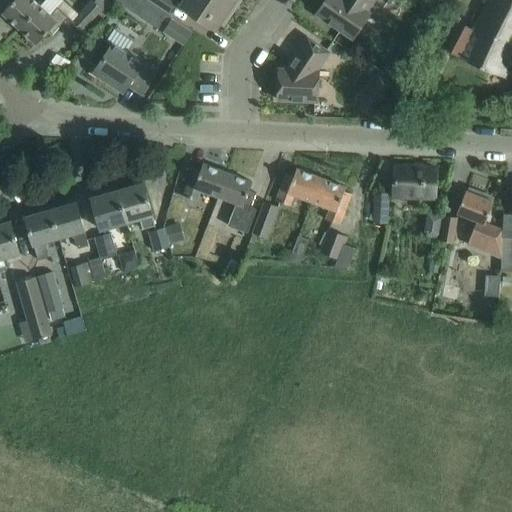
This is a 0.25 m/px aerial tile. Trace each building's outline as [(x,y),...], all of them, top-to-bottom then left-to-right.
[(13,0),(2,12),(19,28),(44,0),(42,0),(38,5),(33,0),(13,0)] [(64,0),(44,0),(19,28),(36,44),(48,30),(52,34),(68,16),(71,19),(78,12),(64,0)] [(111,0),(94,0),(94,1),(92,0),(89,0),(78,12),(72,20),(82,29),(98,13),(101,16),(114,3),(111,0)] [(118,0),(158,26),(167,11),(150,0),(118,0)] [(150,0),(167,11),(168,12),(176,0),(150,0)] [(183,0),(180,5),(199,18),(215,29),(220,22),(223,24),(232,11),(216,0),(183,0)] [(216,0),(232,11),(239,0),(216,0)] [(324,0),(316,13),(333,24),(352,38),(369,13),(366,11),(373,0),(324,0)] [(511,0),(483,0),(486,1),(458,57),(506,76),(511,60),(511,0)] [(163,31),(184,44),(191,32),(171,19),(163,31)] [(285,69),(279,69),(277,98),(317,100),(319,70),(316,70),(329,52),(307,37),(285,69)] [(112,43),(104,55),(93,72),(123,92),(128,84),(141,92),(157,69),(128,50),(126,53),(112,43)] [(363,91),(354,106),(372,116),(381,101),(363,91)] [(201,188),(219,195),(227,172),(203,163),(200,171),(193,168),(183,194),(197,200),(201,188)] [(394,165),(393,185),(393,194),(435,197),(436,168),(394,165)] [(295,193),(314,200),(322,178),(296,168),(293,176),(286,173),(276,199),(290,205),(295,193)] [(227,172),(219,195),(236,202),(228,224),(247,231),(256,209),(250,207),(256,192),(249,189),(252,181),(227,172)] [(322,178),(314,200),(331,207),(327,219),(339,224),(351,193),(344,190),(345,186),(322,178)] [(143,182),(117,189),(127,221),(140,217),(143,227),(155,224),(143,182)] [(458,209),(457,212),(477,220),(467,245),(485,252),(501,258),(502,237),(503,229),(495,227),(485,222),(493,201),(480,195),(481,191),(469,187),(468,191),(466,190),(458,209)] [(91,197),(97,216),(100,229),(127,221),(117,189),(91,197)] [(374,193),(373,217),(387,218),(388,194),(374,193)] [(254,232),(267,237),(279,205),(266,200),(254,232)] [(76,202),(51,209),(58,236),(73,232),(78,247),(88,244),(82,221),(76,202)] [(426,235),(437,237),(437,233),(439,234),(442,213),(441,213),(441,209),(431,207),(430,211),(427,211),(424,231),(427,231),(426,235)] [(26,217),(31,236),(38,259),(48,256),(45,240),(58,236),(51,209),(26,217)] [(501,258),(501,270),(502,270),(511,271),(511,270),(511,213),(504,213),(503,229),(502,237),(501,258)] [(442,239),(453,240),(457,217),(446,215),(442,239)] [(0,223),(0,269),(8,267),(11,261),(20,259),(18,253),(19,253),(10,221),(0,223)] [(164,227),(149,231),(155,251),(170,246),(164,227)] [(330,228),(321,251),(336,256),(332,265),(347,268),(356,246),(345,242),(348,235),(330,228)] [(95,237),(101,256),(116,251),(111,232),(95,237)] [(300,262),(309,239),(299,235),(289,261),(300,262)] [(101,258),(82,264),(71,267),(77,286),(107,277),(101,258)] [(38,276),(49,312),(63,307),(53,272),(38,276)] [(35,275),(15,281),(26,320),(32,339),(52,333),(35,275)]
